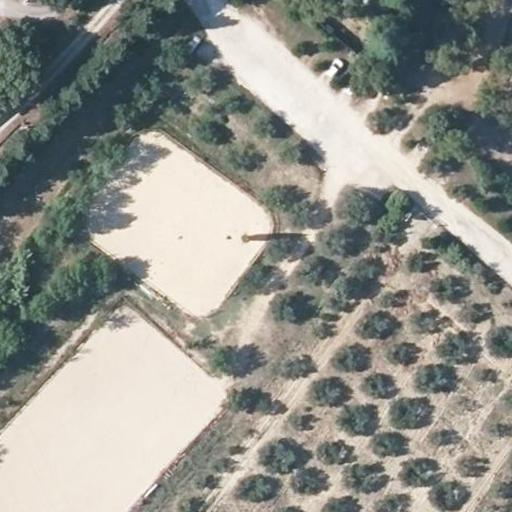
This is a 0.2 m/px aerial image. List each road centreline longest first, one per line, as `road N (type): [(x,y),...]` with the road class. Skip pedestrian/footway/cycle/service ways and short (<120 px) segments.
road 1 (track): [(511,266),(190,0)]
road 2 (track): [(0,126),(114,0)]
